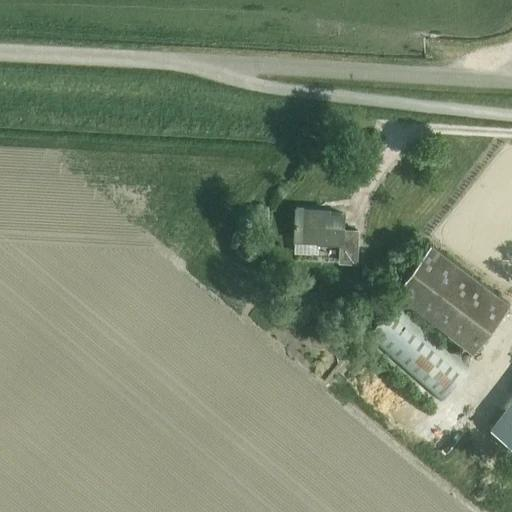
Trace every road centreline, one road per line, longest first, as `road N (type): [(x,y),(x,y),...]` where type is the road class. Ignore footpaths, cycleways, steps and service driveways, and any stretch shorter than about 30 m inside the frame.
road 1 (unclassified): [(511,119),(261,89),(189,62)]
road 2 (unclassified): [(511,80),(189,62)]
road 3 (unclassified): [(189,62),(0,50)]
